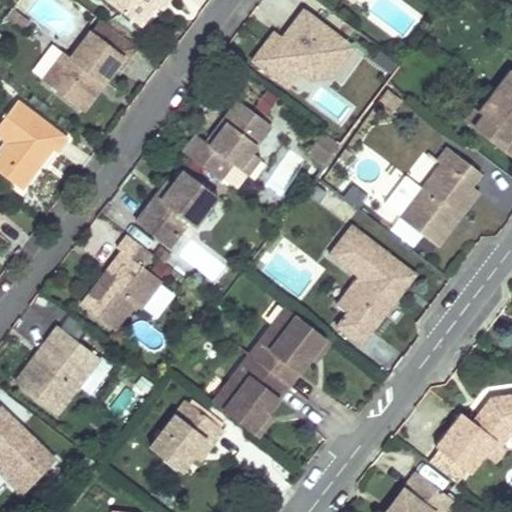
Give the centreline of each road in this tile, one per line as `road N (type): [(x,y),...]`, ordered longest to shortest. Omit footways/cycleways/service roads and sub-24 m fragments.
road 1 (residential): [(0,303),(226,0)]
road 2 (residential): [(511,252),(315,511)]
